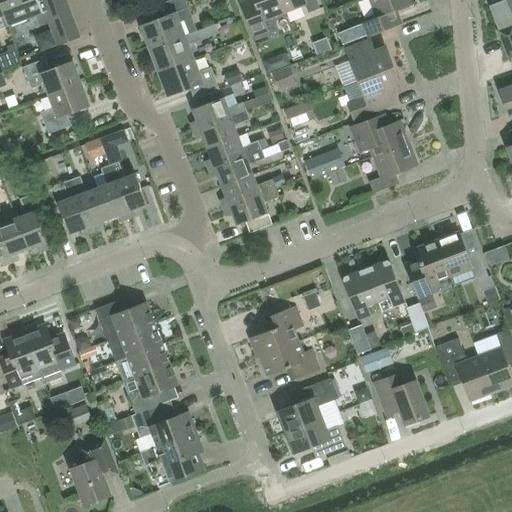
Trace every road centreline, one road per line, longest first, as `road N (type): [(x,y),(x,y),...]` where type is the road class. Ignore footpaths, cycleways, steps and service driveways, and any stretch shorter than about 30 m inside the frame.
road 1 (residential): [(206,290),(484,185)]
road 2 (residential): [(179,251),(201,224),(163,130),(130,103),(90,0)]
road 3 (residential): [(263,458),(281,489),(297,486),(511,406)]
road 4 (residential): [(0,303),(153,247),(179,251)]
road 5 (residential): [(484,185),(460,0)]
road 6 (residential): [(206,290),(263,458)]
road 7 (residential): [(139,511),(263,458)]
